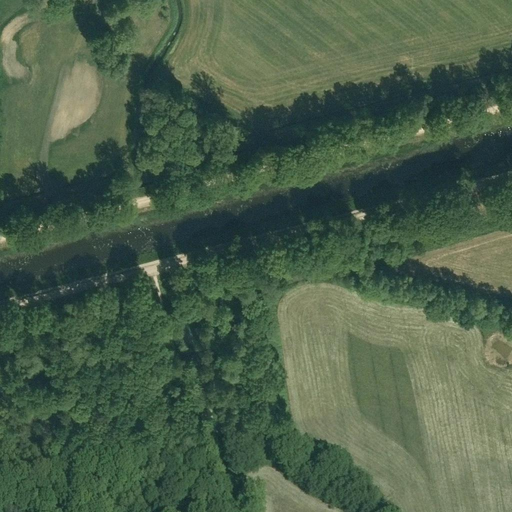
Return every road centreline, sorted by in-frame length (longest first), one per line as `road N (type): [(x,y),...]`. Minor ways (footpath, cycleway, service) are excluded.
road 1 (track): [(511,105),(0,238)]
road 2 (track): [(178,263),(511,175)]
road 3 (track): [(0,309),(148,270)]
